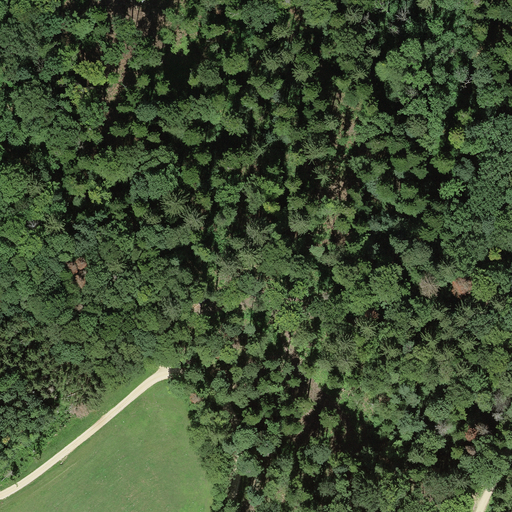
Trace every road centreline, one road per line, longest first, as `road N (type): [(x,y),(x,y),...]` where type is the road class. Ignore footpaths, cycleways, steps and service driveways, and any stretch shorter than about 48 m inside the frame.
road 1 (track): [(0,496),(164,371),(218,385),(230,405),(239,464),(225,511)]
road 2 (track): [(164,371),(237,309),(277,304),(374,322),(511,294)]
